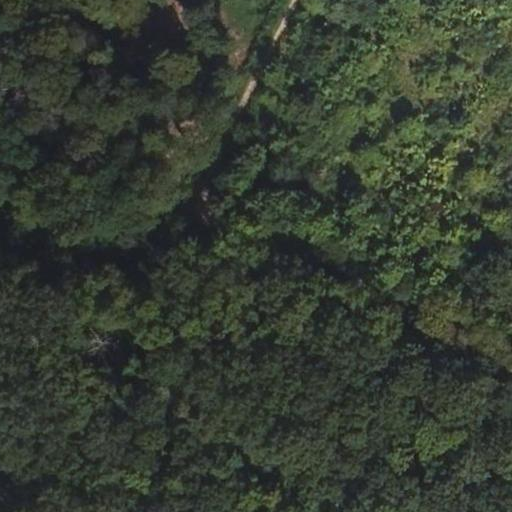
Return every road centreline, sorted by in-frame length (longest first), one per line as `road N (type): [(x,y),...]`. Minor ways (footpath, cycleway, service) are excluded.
road 1 (track): [(31,511),(189,230)]
road 2 (track): [(198,211),(147,188),(65,90),(13,0)]
road 3 (track): [(198,211),(302,0)]
